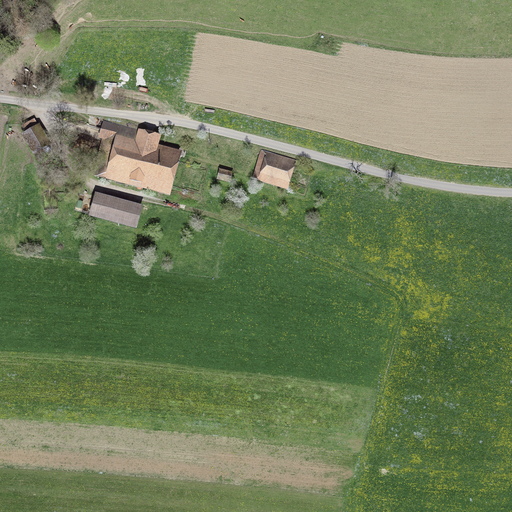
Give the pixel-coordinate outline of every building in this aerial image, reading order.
[(37,125),(34,119),(22,125),(25,131),(37,125)] [(158,138),(101,120),(94,142),(105,145),(95,179),(166,201),(180,156),(155,148),(158,138)] [(52,150),(38,128),(22,137),(36,160),(52,150)] [(296,163),(261,152),(251,182),(286,193),(296,163)] [(67,170),(53,169),(53,177),(67,178),(67,170)] [(231,172),(221,169),(219,179),(229,181),(231,172)] [(140,208),(93,195),(87,219),(133,232),(140,208)]
